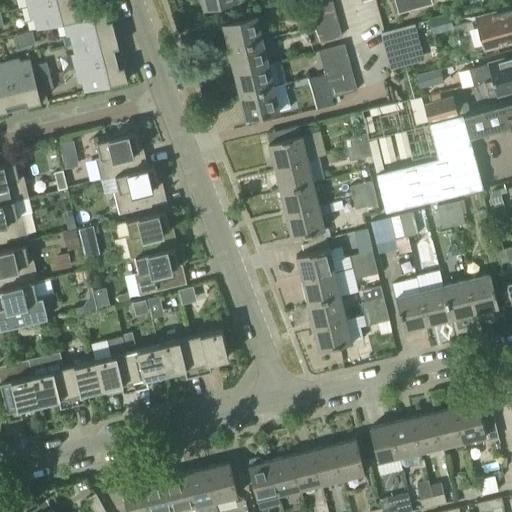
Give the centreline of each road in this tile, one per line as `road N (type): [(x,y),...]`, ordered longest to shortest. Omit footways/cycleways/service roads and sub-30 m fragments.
road 1 (residential): [(281,401),(168,99)]
road 2 (residential): [(281,401),(1,469)]
road 3 (residential): [(511,345),(281,401)]
road 4 (residential): [(168,99),(0,144)]
